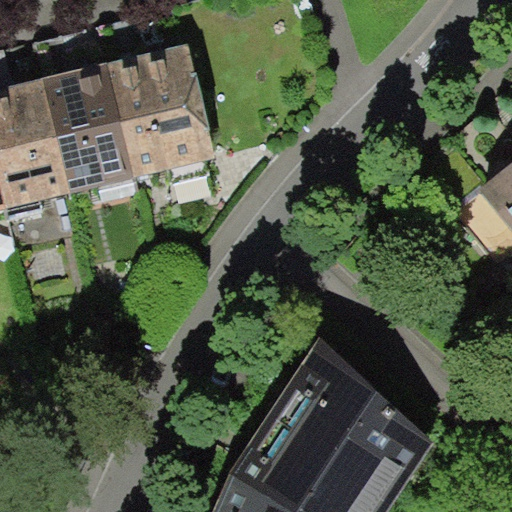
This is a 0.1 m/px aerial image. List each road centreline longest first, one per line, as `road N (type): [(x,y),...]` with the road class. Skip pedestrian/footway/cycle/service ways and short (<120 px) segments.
road 1 (residential): [(279,238),(511,453)]
road 2 (residential): [(137,511),(188,396),(279,238)]
road 3 (residential): [(279,238),(473,0)]
